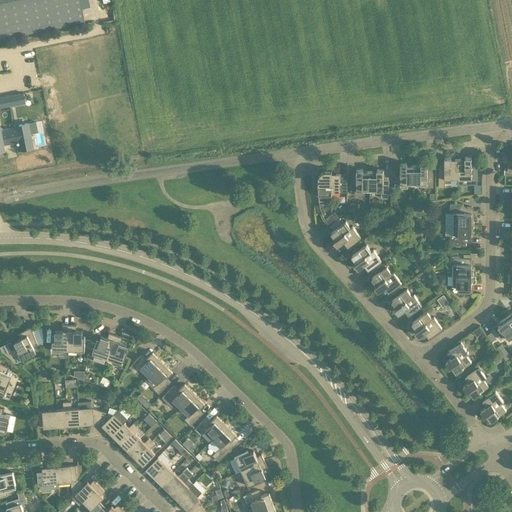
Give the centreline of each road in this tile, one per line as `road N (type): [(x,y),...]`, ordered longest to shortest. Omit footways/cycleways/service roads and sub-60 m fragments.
road 1 (secondary): [(404,485),(320,371),(234,300),(120,251),(0,238)]
road 2 (residential): [(296,511),(283,440),(158,327),(77,299),(0,302)]
road 3 (residential): [(420,361),(488,302),(488,127)]
road 4 (residential): [(39,190),(294,153)]
road 5 (residential): [(420,361),(309,236),(294,153)]
road 6 (residential): [(294,153),(488,127)]
road 7 (residential): [(165,511),(99,445),(0,449)]
